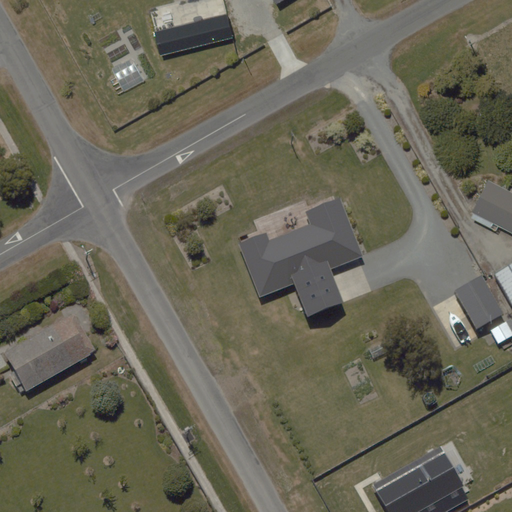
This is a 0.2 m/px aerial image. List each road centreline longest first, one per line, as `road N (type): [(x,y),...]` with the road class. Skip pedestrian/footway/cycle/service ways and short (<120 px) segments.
road 1 (residential): [(447,0),(97,199)]
road 2 (residential): [(97,199),(274,511)]
road 3 (residential): [(0,27),(97,199)]
